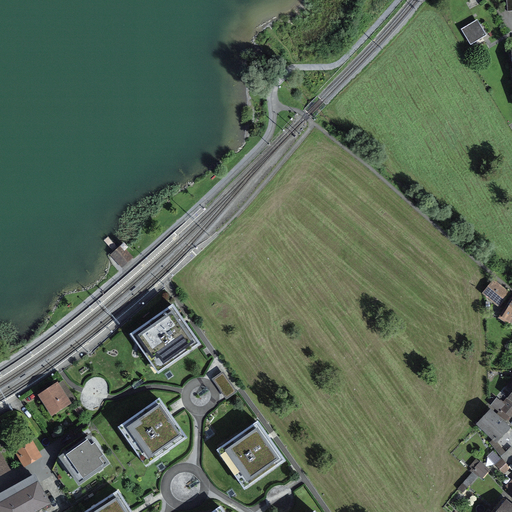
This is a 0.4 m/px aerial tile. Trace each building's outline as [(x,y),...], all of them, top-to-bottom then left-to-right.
[(487,36),(477,20),(461,30),(471,46),(487,36)] [(122,246),(121,246),(110,256),(122,269),(134,258),(127,251),(129,249),(124,244),(122,246)] [(510,294),(493,281),(482,294),(499,308),(510,294)] [(511,302),(502,319),(511,325),(511,302)] [(201,347),(173,307),(130,337),(158,377),(201,347)] [(223,373),(212,380),(226,401),(237,393),(223,373)] [(72,405),(58,384),(38,397),(52,418),(72,405)] [(498,417),(502,413),(509,419),(511,415),(511,404),(507,400),(508,399),(507,398),(503,403),(497,397),(487,408),(491,411),(498,417)] [(188,441),(160,401),(118,430),(146,470),(188,441)] [(491,411),(476,427),(492,441),(496,445),(498,443),(511,430),(498,417),(491,411)] [(286,464),(258,423),(216,453),(244,493),(286,464)] [(79,488),(110,466),(89,438),(58,460),(79,488)] [(492,441),(490,444),(500,458),(505,453),(498,443),(496,445),(492,441)] [(42,458),(33,442),(14,453),(24,469),(42,458)] [(511,464),(511,447),(505,453),(500,458),(502,460),(509,467),(511,464)] [(0,474),(9,469),(0,453),(0,474)] [(490,471),(476,459),(470,467),(484,479),(490,471)] [(502,460),(495,466),(504,475),(510,470),(508,469),(509,467),(502,460)] [(0,511),(42,511),(51,507),(35,477),(0,495),(0,511)] [(130,511),(118,492),(88,511),(130,511)] [(511,511),(511,506),(507,502),(497,511),(511,511)]
